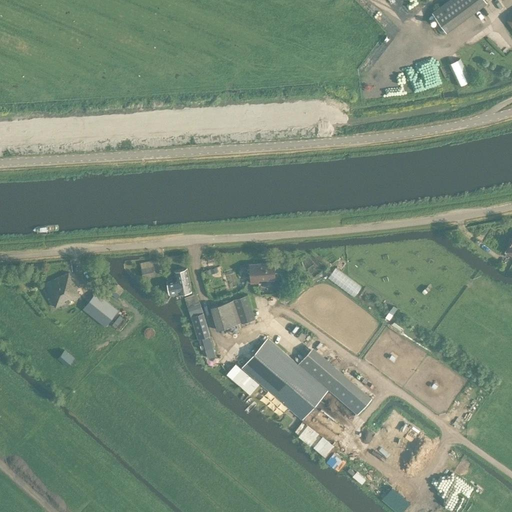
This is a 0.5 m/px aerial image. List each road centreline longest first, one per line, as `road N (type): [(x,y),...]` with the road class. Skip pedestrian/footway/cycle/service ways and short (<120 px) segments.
road 1 (unclassified): [(0,163),(306,144),(511,111)]
road 2 (tertiary): [(0,257),(353,232),(511,208)]
road 3 (track): [(511,475),(272,303),(259,320),(217,342),(194,263),(197,242)]
